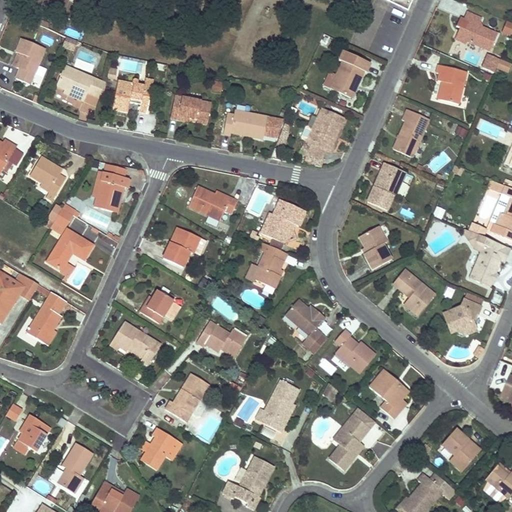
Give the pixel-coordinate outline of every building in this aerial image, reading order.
[(55,11),(60,0),(71,0),(73,1),(73,0),(36,0),(36,3),(32,2),(29,8),(46,15),(49,9),(54,11),(55,11)] [(62,14),(68,0),(60,0),(55,11),(62,14)] [(490,52),(498,34),(482,28),(478,26),(480,22),(481,19),(466,12),(463,20),(468,23),(465,30),(460,28),(456,37),(467,41),(490,52)] [(47,29),(49,24),(33,17),(31,22),(47,29)] [(511,32),(511,23),(507,22),(503,31),(511,34),(511,32)] [(326,45),(330,38),(324,35),(321,42),(326,45)] [(73,50),(77,42),(66,37),(63,46),(73,50)] [(30,85),(45,49),(21,39),(16,53),(19,54),(22,55),(17,68),(20,69),(16,79),(30,85)] [(467,51),(463,59),(476,65),(480,57),(467,51)] [(351,99),(364,72),(366,73),(370,64),(343,52),(339,60),(342,62),(330,89),(351,99)] [(17,68),(22,55),(19,54),(13,67),(17,68)] [(499,59),(488,54),(483,66),(494,71),(499,59)] [(507,72),(511,64),(500,60),(497,68),(507,72)] [(459,105),(467,72),(438,65),(436,73),(440,74),(438,81),(442,82),(444,83),(440,100),(459,105)] [(106,84),(65,67),(56,86),(65,90),(77,95),(76,99),(75,99),(83,103),(88,92),(103,99),(106,84)] [(147,114),(153,81),(145,80),(144,88),(137,86),(138,82),(136,80),(135,80),(133,81),(132,82),(132,85),(118,82),(112,110),(128,113),(130,103),(140,105),(139,112),(147,114)] [(221,93),(223,83),(215,82),(213,92),(221,93)] [(77,95),(65,90),(64,94),(76,99),(77,95)] [(207,123),(211,103),(202,101),(202,100),(182,96),(182,97),(175,96),(175,97),(170,118),(178,120),(179,116),(189,118),(198,120),(198,121),(207,123)] [(318,130),(326,112),(322,110),(313,128),(318,130)] [(412,158),(429,120),(407,110),(402,121),(405,122),(393,150),(412,158)] [(263,139),(267,118),(235,112),(234,116),(227,115),(223,135),(230,136),(231,133),(232,129),(248,133),(248,137),(263,139)] [(334,145),(332,137),(335,136),(343,119),(326,112),(318,130),(313,128),(307,142),(312,144),(308,152),(307,156),(323,159),(326,151),(327,150),(324,149),(326,146),(332,149),(333,149),(334,145)] [(334,145),(346,120),(343,119),(335,136),(332,137),(334,145)] [(455,134),(465,137),(467,130),(458,126),(455,134)] [(282,148),(286,138),(280,135),(276,145),(282,148)] [(16,149),(16,148),(9,143),(4,151),(1,149),(4,145),(2,144),(0,142),(0,168),(3,170),(3,169),(7,162),(8,161),(16,149)] [(16,149),(8,161),(12,163),(16,165),(23,152),(16,148),(16,149)] [(65,180),(59,176),(62,171),(41,158),(30,176),(42,184),(51,189),(49,192),(46,198),(52,202),(65,180)] [(7,172),(12,163),(8,161),(7,162),(3,169),(7,172)] [(395,197),(405,173),(384,163),(381,172),(384,173),(377,188),(374,187),(367,203),(387,211),(393,196),(395,197)] [(123,178),(125,170),(108,166),(106,174),(123,178)] [(459,175),(462,169),(455,167),(453,172),(459,175)] [(97,199),(103,173),(99,172),(92,198),(97,199)] [(377,188),(384,173),(381,172),(374,187),(377,188)] [(116,213),(122,188),(126,189),(128,179),(123,178),(106,174),(104,173),(103,173),(97,199),(94,208),(116,213)] [(509,189),(511,183),(505,180),(502,186),(509,189)] [(493,191),(496,183),(491,181),(487,189),(493,191)] [(511,232),(511,189),(509,189),(502,186),(496,183),(493,191),(509,198),(503,214),(500,212),(499,214),(494,225),(511,232)] [(51,189),(42,184),(40,187),(49,192),(51,189)] [(232,214),(236,205),(229,202),(215,195),(197,187),(188,207),(220,221),(225,211),(232,214)] [(230,198),(216,192),(215,195),(229,202),(230,198)] [(294,240),(291,228),(288,226),(290,223),(293,225),(298,227),(305,212),(279,201),(273,215),(270,213),(260,234),(272,239),(284,244),(294,240)] [(54,223),(62,209),(56,206),(48,217),(51,219),(50,220),(54,223)] [(73,216),(67,212),(62,209),(54,223),(50,229),(61,235),(65,229),(73,216)] [(482,237),(485,230),(473,225),(470,232),(482,237)] [(391,260),(383,245),(387,243),(378,227),(358,238),(364,248),(367,253),(364,254),(364,255),(372,271),(391,260)] [(174,245),(181,230),(177,228),(170,243),(174,245)] [(93,246),(67,230),(47,262),(61,271),(65,265),(70,257),(68,256),(70,252),(72,253),(84,260),(93,246)] [(193,253),(200,239),(181,230),(174,245),(170,243),(163,259),(183,268),(190,253),(193,254),(193,253)] [(495,275),(501,262),(505,264),(511,249),(482,237),(470,232),(465,230),(464,234),(473,249),(481,252),(470,279),(490,288),(493,280),(495,275)] [(259,237),(256,236),(257,233),(252,231),(249,238),(258,242),(259,237)] [(118,243),(120,239),(115,236),(114,236),(108,233),(107,236),(118,243)] [(200,256),(207,242),(200,239),(193,253),(200,256)] [(281,252),(284,244),(272,239),(269,247),(276,250),(281,252)] [(278,275),(280,270),(284,262),(273,257),(276,250),(269,247),(263,244),(259,251),(264,253),(258,267),(252,264),(245,280),(254,283),(255,281),(275,289),(280,277),(278,275)] [(284,262),(287,255),(281,252),(276,250),(273,257),(284,262)] [(68,278),(73,270),(65,265),(61,271),(60,273),(65,276),(68,278)] [(435,295),(405,270),(393,285),(409,298),(404,305),(418,316),(435,295)] [(36,289),(39,286),(25,277),(20,286),(15,283),(0,273),(0,322),(1,323),(12,306),(8,304),(15,293),(18,295),(29,302),(36,289)] [(20,286),(25,277),(20,275),(15,283),(20,286)] [(206,291),(210,284),(203,279),(199,287),(206,291)] [(49,292),(39,286),(36,289),(47,296),(49,292)] [(450,299),(454,290),(447,287),(443,295),(450,299)] [(171,303),(173,301),(157,291),(153,299),(147,308),(144,306),(140,313),(159,324),(164,314),(171,303)] [(12,306),(18,295),(15,293),(8,304),(12,306)] [(53,330),(61,317),(58,315),(66,302),(52,293),(27,334),(44,345),(53,330)] [(481,307),(483,300),(466,293),(464,300),(481,307)] [(147,308),(153,299),(149,297),(144,306),(147,308)] [(472,321),(476,314),(478,315),(481,308),(481,307),(464,300),(460,307),(443,314),(451,334),(456,332),(465,336),(476,332),(472,321)] [(315,329),(325,318),(315,310),(312,313),(307,309),(298,301),(285,316),(309,336),(302,344),(308,350),(321,334),(315,329)] [(172,319),(179,307),(171,303),(164,314),(172,319)] [(236,355),(246,339),(232,330),(230,335),(210,322),(196,343),(204,347),(205,345),(219,353),(221,349),(223,346),(236,355)] [(160,346),(124,323),(111,342),(119,347),(126,352),(128,350),(130,347),(144,355),(142,358),(141,361),(148,365),(160,346)] [(47,346),(56,332),(53,330),(44,345),(47,346)] [(360,374),(376,356),(360,342),(358,345),(350,338),(351,336),(345,330),(335,342),(341,347),(335,353),(360,374)] [(236,355),(223,346),(221,349),(235,358),(236,355)] [(144,355),(130,347),(128,350),(142,358),(144,355)] [(401,400),(409,392),(400,384),(397,387),(390,381),(393,378),(384,371),(369,388),(386,402),(380,409),(393,419),(399,412),(394,408),(401,400)] [(186,423),(209,385),(191,374),(173,404),(170,402),(165,410),(186,423)] [(511,402),(511,375),(510,375),(501,395),(506,400),(511,402)] [(400,384),(393,378),(390,381),(397,387),(400,384)] [(284,421),(292,405),(291,404),(298,390),(280,381),(265,411),(269,413),(263,424),(281,433),(286,423),(284,421)] [(237,396),(242,388),(233,383),(228,391),(237,396)] [(331,400),(336,390),(329,384),(323,394),(331,400)] [(259,404),(250,397),(238,415),(247,421),(259,404)] [(399,412),(406,404),(401,400),(394,408),(399,412)] [(15,421),(21,410),(13,405),(6,415),(15,421)] [(286,423),(295,406),(292,405),(284,421),(286,423)] [(263,424),(269,413),(265,411),(260,409),(255,420),(263,424)] [(22,434),(14,448),(25,454),(29,448),(36,453),(47,435),(46,435),(50,428),(30,415),(19,432),(22,434)] [(220,423),(210,416),(198,435),(208,441),(220,423)] [(359,443),(370,429),(353,416),(341,430),(345,433),(337,443),(340,446),(329,460),(344,471),(355,457),(352,455),(361,444),(359,443)] [(234,424),(241,427),(243,421),(236,418),(234,424)] [(165,457),(176,441),(157,429),(152,436),(155,438),(150,445),(151,445),(146,453),(145,453),(140,461),(157,471),(165,457)] [(476,457),(463,446),(468,440),(456,429),(442,445),(454,456),(449,461),(462,472),(476,457)] [(337,443),(345,433),(341,430),(333,440),(337,443)] [(231,440),(233,434),(225,431),(223,436),(231,440)] [(480,451),(468,440),(463,446),(476,457),(480,451)] [(172,461),(183,445),(176,441),(165,457),(172,461)] [(146,453),(151,445),(150,445),(146,442),(141,450),(145,452),(145,453),(146,453)] [(79,476),(92,454),(76,444),(62,467),(67,469),(57,484),(74,494),(83,479),(79,476)] [(355,457),(364,447),(361,444),(352,455),(355,457)] [(255,497),(263,482),(265,483),(274,467),(255,457),(239,488),(229,482),(222,494),(233,500),(234,498),(248,505),(253,495),(255,497)] [(510,474),(499,464),(497,466),(508,476),(510,474)] [(511,495),(511,471),(510,474),(508,476),(497,466),(485,481),(487,482),(506,499),(508,500),(511,495)] [(404,511),(426,511),(443,492),(424,475),(418,481),(422,484),(412,496),(414,498),(411,501),(409,499),(401,509),(404,511)] [(258,498),(265,483),(263,482),(255,497),(258,498)] [(506,499),(487,482),(482,491),(498,504),(506,499)] [(130,511),(139,497),(123,488),(120,492),(119,495),(116,494),(117,490),(104,483),(90,506),(99,511),(100,511),(130,511)] [(253,507),(258,498),(255,497),(253,495),(248,505),(253,507)] [(465,502),(459,496),(455,501),(461,506),(465,502)]
